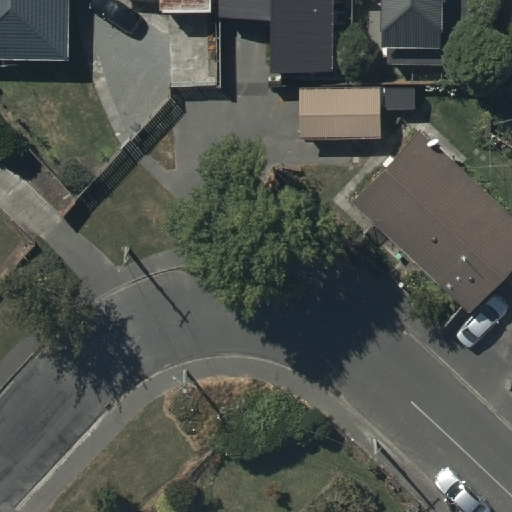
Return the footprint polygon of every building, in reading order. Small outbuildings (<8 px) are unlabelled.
[(0,0),(0,64),(60,66),(61,0),(0,0)] [(333,0),(225,0),(226,15),(275,14),(275,74),(334,73),(333,0)] [(447,0),(380,0),(381,34),(447,34),(447,0)] [(380,79),(298,79),(298,127),(380,127),(380,79)] [(511,229),(511,194),(412,101),(343,174),(460,284),(511,229)]
